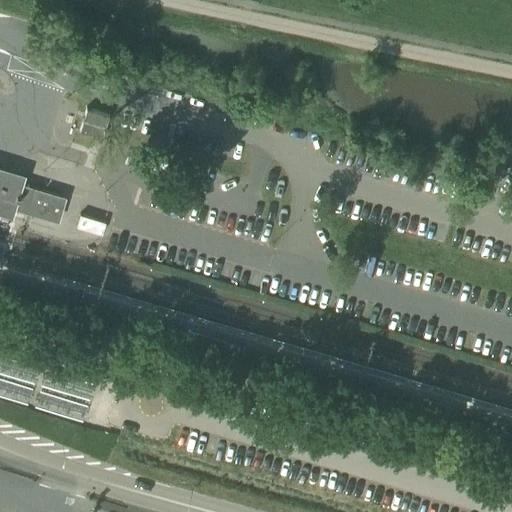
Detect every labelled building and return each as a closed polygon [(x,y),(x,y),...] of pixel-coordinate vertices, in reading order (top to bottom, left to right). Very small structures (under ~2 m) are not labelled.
[(81,120),(78,131),(101,138),(104,127),(81,120)] [(77,132),(74,143),(97,150),(100,140),(101,138),(78,131),(77,132)] [(0,204),(14,208),(14,207),(58,220),(65,198),(20,184),(21,181),(0,174),(0,204)] [(104,224),(79,216),(76,228),(101,236),(104,224)] [(76,385),(76,365),(63,364),(63,384),(76,385)]
